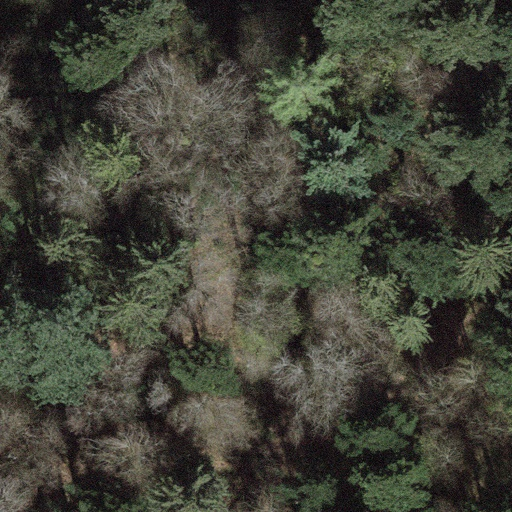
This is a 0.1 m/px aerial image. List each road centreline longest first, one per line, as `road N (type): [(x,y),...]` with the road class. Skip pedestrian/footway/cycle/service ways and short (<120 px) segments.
road 1 (track): [(0,366),(511,413)]
road 2 (track): [(236,511),(335,397),(511,295)]
